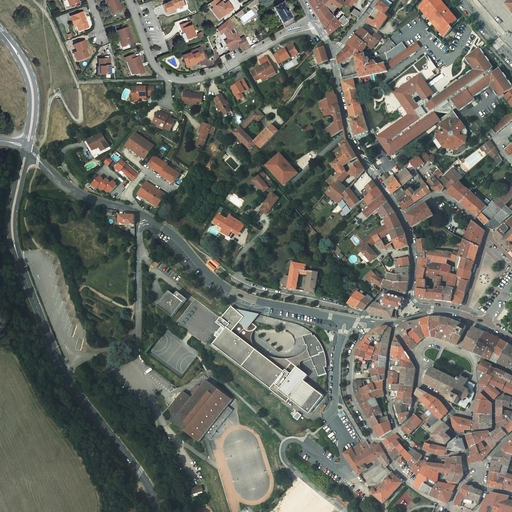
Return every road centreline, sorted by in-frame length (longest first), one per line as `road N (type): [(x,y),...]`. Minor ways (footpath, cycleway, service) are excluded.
road 1 (unclassified): [(146,217),(229,289),(344,320)]
road 2 (primary): [(26,146),(11,213),(13,248),(60,362)]
road 3 (unclassified): [(401,215),(347,130),(330,51)]
road 4 (primary): [(60,362),(142,477),(155,511)]
road 5 (unclassified): [(451,412),(468,414),(476,392),(471,358),(427,343),(412,356),(416,383)]
road 6 (unclassified): [(316,27),(215,73),(169,78)]
road 7 (unclassified): [(366,323),(364,314),(341,307),(258,291),(238,275)]
road 8 (unclassified): [(511,259),(446,196),(431,195),(401,215)]
road 9 (unclassified): [(138,308),(138,356),(128,369),(163,397),(161,420)]
road 10 (primary): [(0,31),(28,78),(26,146)]
road 11 (unknown): [(215,73),(212,121),(263,172)]
